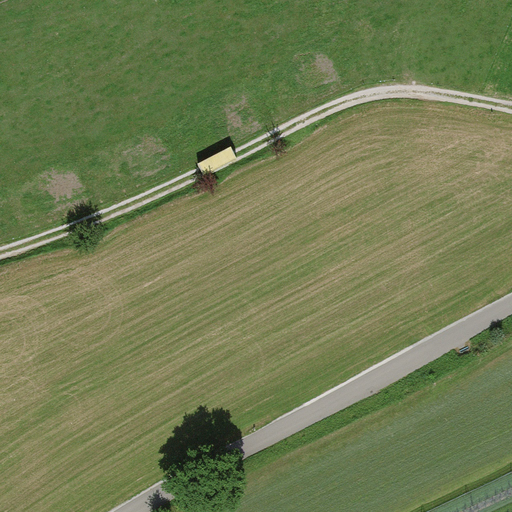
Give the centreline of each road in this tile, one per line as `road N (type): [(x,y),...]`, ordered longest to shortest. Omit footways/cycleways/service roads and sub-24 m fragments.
road 1 (track): [(0,255),(118,215),(361,100),(412,93),(511,108)]
road 2 (unclassified): [(139,511),(511,303)]
